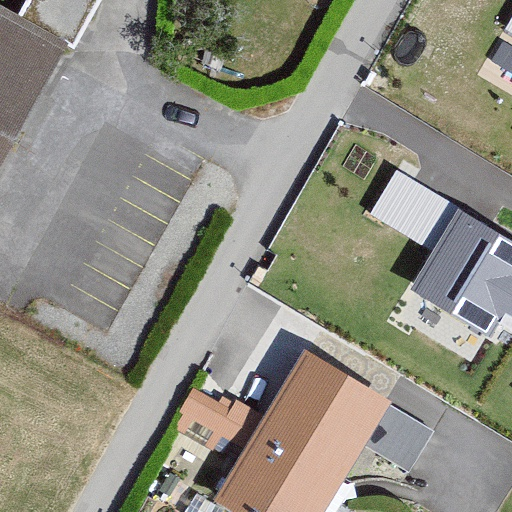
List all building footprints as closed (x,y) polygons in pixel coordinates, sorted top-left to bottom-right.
[(0,199),(82,49),(0,4),(0,199)] [(511,39),(511,16),(502,34),(511,39)] [(430,251),(455,210),(396,174),(371,215),(430,251)] [(511,243),(455,210),(430,251),(407,291),(485,337),(500,311),(511,318),(511,243)] [(346,511),(408,411),(315,355),(223,507),(230,511),(346,511)]
